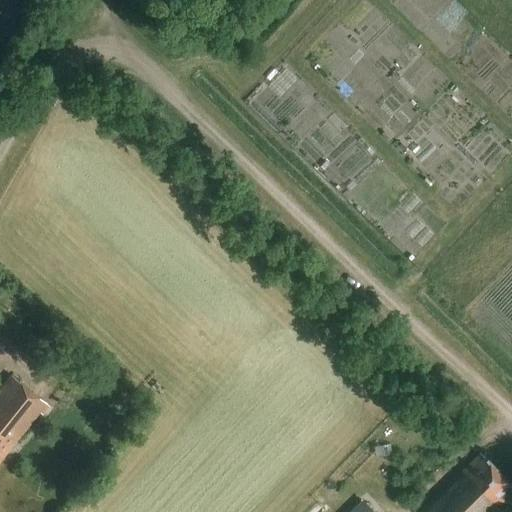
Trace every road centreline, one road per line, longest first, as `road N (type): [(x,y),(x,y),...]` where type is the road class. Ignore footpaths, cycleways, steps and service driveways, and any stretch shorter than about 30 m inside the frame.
road 1 (track): [(85,52),(135,60),(511,417)]
road 2 (track): [(0,155),(48,72),(85,52)]
